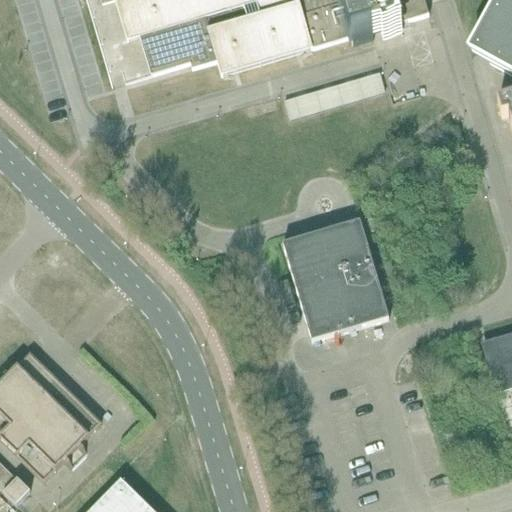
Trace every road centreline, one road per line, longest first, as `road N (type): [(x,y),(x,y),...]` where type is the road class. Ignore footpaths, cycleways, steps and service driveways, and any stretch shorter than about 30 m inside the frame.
road 1 (unclassified): [(511,294),(488,313),(405,339),(376,367),(303,387),(288,370),(252,259),(184,226),(125,166),(113,134)]
road 2 (unclassified): [(233,511),(183,350),(155,307),(59,211)]
road 3 (unclassified): [(452,35),(113,134)]
road 4 (unclassified): [(452,35),(511,240)]
road 5 (unclassified): [(113,134),(100,135),(81,118),(44,0)]
